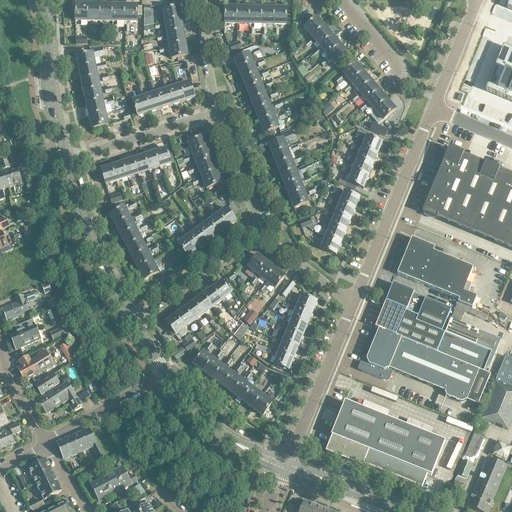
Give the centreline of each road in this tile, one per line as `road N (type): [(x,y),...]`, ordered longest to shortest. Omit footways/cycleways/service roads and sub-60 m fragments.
road 1 (unclassified): [(352,300),(429,107)]
road 2 (unclassified): [(282,466),(352,300)]
road 3 (secondary): [(132,321),(83,224),(66,164)]
road 4 (secondary): [(66,164),(52,96),(48,0)]
road 5 (residential): [(132,321),(261,231)]
road 6 (residential): [(66,164),(214,113)]
road 7 (secondary): [(282,466),(236,445),(165,375)]
road 8 (unclassified): [(43,441),(165,375)]
road 9 (residential): [(261,231),(214,113)]
road 10 (secondary): [(396,511),(282,466)]
